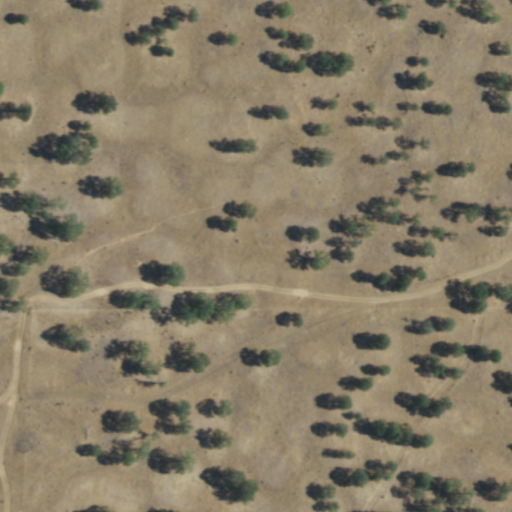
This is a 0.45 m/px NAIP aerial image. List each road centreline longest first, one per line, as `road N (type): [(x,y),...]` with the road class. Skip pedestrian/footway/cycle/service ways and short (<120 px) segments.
road 1 (track): [(12,392),(49,384),(162,390),(236,349),(372,296)]
road 2 (track): [(372,296),(427,288),(511,249)]
